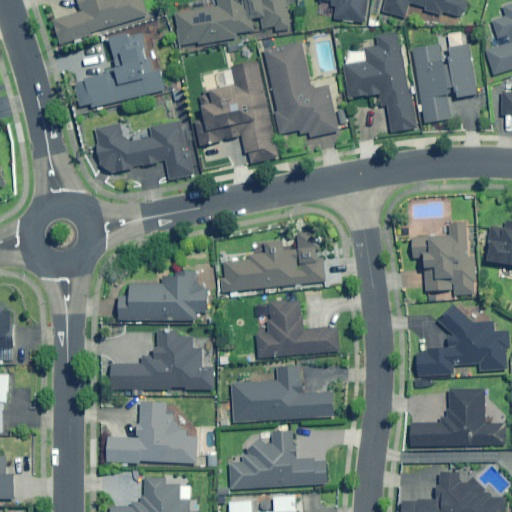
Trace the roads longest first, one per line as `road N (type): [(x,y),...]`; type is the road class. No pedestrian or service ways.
road 1 (residential): [(368,511),(380,346),(354,173)]
road 2 (tertiary): [(101,222),(354,173)]
road 3 (tertiary): [(62,269),(70,511)]
road 4 (tertiary): [(4,0),(38,99),(52,195)]
road 5 (tertiary): [(354,173),(446,159),(511,160)]
